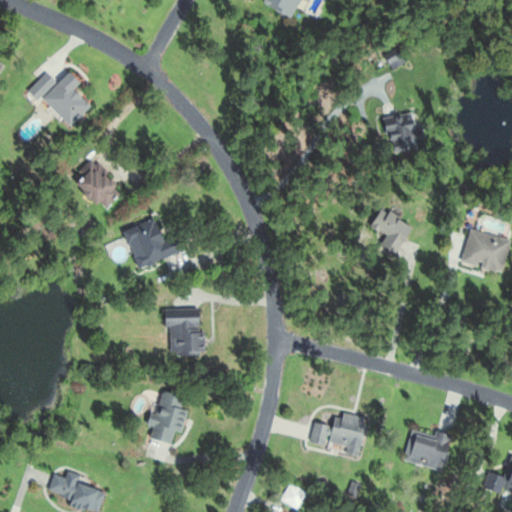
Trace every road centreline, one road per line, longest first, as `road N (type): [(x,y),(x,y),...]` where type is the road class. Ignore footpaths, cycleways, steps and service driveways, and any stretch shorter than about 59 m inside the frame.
road 1 (residential): [(233,511),(263,428),(275,352),(266,259),(238,183),(183,104),(145,69),(89,33),(2,0)]
road 2 (residential): [(275,339),(511,404)]
